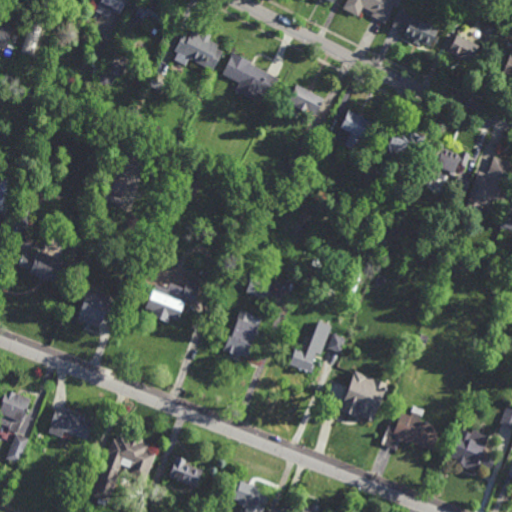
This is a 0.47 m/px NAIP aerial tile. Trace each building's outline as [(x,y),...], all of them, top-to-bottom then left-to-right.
[(127,0),(120,14),(99,4),(100,0),(127,0)] [(396,0),(385,23),(371,16),(372,13),(362,8),(357,16),(342,9),(346,0),(396,0)] [(163,25),(149,18),(144,27),(133,21),(143,1),(169,14),(163,25)] [(5,20),(0,17),(0,3),(10,8),(5,20)] [(462,25),(454,21),(459,9),(467,13),(462,25)] [(411,18),(412,16),(439,29),(431,47),(420,42),(418,45),(413,43),(414,41),(403,35),(404,33),(391,27),(399,10),(407,13),(406,15),(411,18)] [(0,24),(12,29),(5,48),(0,46),(0,24)] [(33,55),(41,28),(29,24),(21,52),(33,55)] [(201,36),(203,32),(211,36),(209,40),(219,45),(218,49),(223,52),(214,71),(190,59),(187,65),(175,59),(178,53),(175,51),(185,32),(191,35),(193,31),(201,36)] [(471,63),(449,53),(457,35),(479,45),(471,63)] [(101,64),(88,58),(96,43),(109,49),(101,64)] [(268,98),(258,93),(255,99),(237,90),(241,83),(223,74),(234,53),(252,62),(250,65),(278,79),(268,98)] [(511,56),(511,79),(503,76),(510,56),(511,56)] [(108,92),(94,85),(101,70),(115,76),(108,92)] [(161,92),(148,85),(155,72),(168,78),(161,92)] [(314,117),(307,114),(306,115),(291,108),(293,106),(286,103),(294,85),(323,99),(314,117)] [(356,153),(343,147),(343,145),(333,140),(347,111),(371,122),(356,153)] [(413,161),(396,154),(393,159),(383,155),(395,127),(423,139),(413,161)] [(306,166),(290,159),(297,143),(313,150),(306,166)] [(325,162),(315,157),(322,143),(332,148),(325,162)] [(454,175),(436,168),(439,159),(431,156),(435,143),(445,146),(444,149),(461,156),(454,175)] [(176,167),(168,164),(167,166),(145,157),(150,144),(168,152),(167,153),(179,158),(176,167)] [(466,168),(459,165),(463,152),(470,155),(466,168)] [(511,178),(504,203),(492,199),(489,208),(482,206),(479,217),(465,213),(478,173),(488,176),(493,158),(511,164),(511,178)] [(196,187),(176,178),(182,164),(202,173),(196,187)] [(464,197),(452,193),(458,177),(470,181),(464,197)] [(103,201),(123,204),(126,181),(107,178),(103,201)] [(27,228),(12,224),(17,207),(31,212),(27,228)] [(511,233),(501,229),(505,215),(511,217),(511,233)] [(63,262),(55,285),(45,282),(45,284),(40,282),(41,279),(30,275),(31,272),(18,267),(22,256),(34,260),(37,252),(63,262)] [(264,301),(246,293),(252,277),(271,285),(264,301)] [(195,305),(184,300),(183,304),(185,305),(178,323),(171,320),(169,325),(153,318),(154,314),(145,310),(153,292),(165,297),(168,289),(183,295),(188,281),(202,287),(195,305)] [(117,320),(105,316),(102,325),(96,323),(94,328),(83,324),(85,319),(78,316),(86,293),(109,301),(109,303),(121,308),(117,320)] [(251,350),(248,349),(245,358),(236,355),(236,357),(225,353),(233,329),(236,330),(239,321),(259,328),(251,350)] [(341,352),(328,348),(333,334),(346,339),(341,352)] [(423,352),(415,348),(420,334),(429,338),(423,352)] [(312,372),(288,362),(294,347),(315,356),(311,365),(314,366),(312,372)] [(18,429),(0,421),(0,401),(6,387),(16,391),(16,392),(31,398),(18,429)] [(377,426),(371,423),(368,429),(347,421),(350,414),(341,411),(346,399),(356,403),(357,400),(366,403),(369,395),(374,397),(378,387),(391,392),(377,426)] [(511,426),(500,422),(507,403),(511,404),(511,426)] [(69,414),(70,413),(93,422),(87,438),(65,430),(62,436),(48,430),(56,408),(64,411),(64,412),(69,414)] [(410,415),(412,411),(420,414),(418,418),(441,427),(432,449),(392,433),(401,411),(410,415)] [(471,431),(473,428),(489,434),(482,450),(496,455),(491,470),(476,464),(474,470),(459,464),(460,462),(455,460),(455,457),(451,455),(461,427),(471,431)] [(132,437),(132,436),(136,437),(137,436),(143,439),(143,441),(151,444),(148,451),(156,454),(146,481),(127,474),(131,462),(123,459),(117,475),(119,476),(109,501),(93,495),(103,470),(100,468),(102,461),(105,462),(109,453),(107,452),(116,431),(132,437)] [(18,463),(6,458),(15,435),(28,440),(18,463)] [(197,486),(170,476),(178,454),(188,458),(186,463),(203,470),(197,486)] [(80,476),(73,473),(77,462),(84,465),(80,476)] [(261,488),(260,492),(268,495),(262,511),(244,511),(246,507),(238,505),(240,500),(230,497),(236,482),(238,483),(239,480),(261,488)] [(299,511),(303,503),(325,511),(299,511)]
